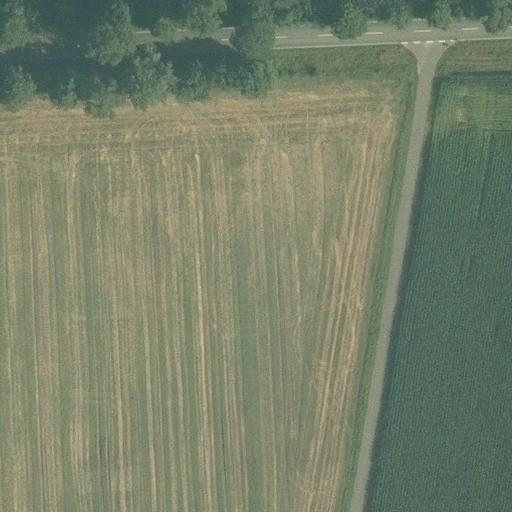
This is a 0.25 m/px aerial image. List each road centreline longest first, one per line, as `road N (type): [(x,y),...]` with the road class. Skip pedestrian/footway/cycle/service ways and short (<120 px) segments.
road 1 (unclassified): [(433,30),(354,511)]
road 2 (tertiary): [(0,48),(433,30)]
